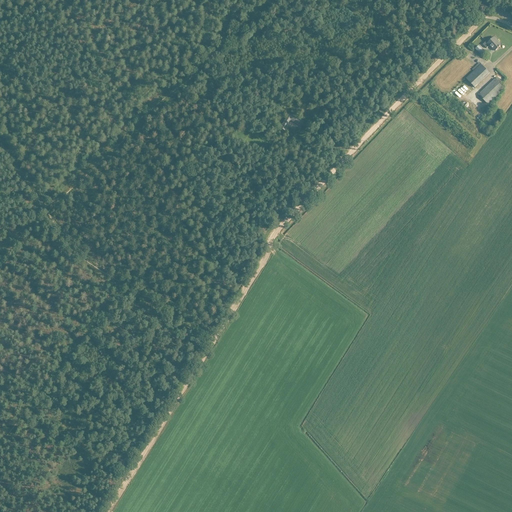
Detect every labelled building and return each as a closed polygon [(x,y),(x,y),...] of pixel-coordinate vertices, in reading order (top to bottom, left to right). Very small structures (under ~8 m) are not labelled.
[(483,45),(486,48),(487,48),(490,45),(495,51),(501,46),(494,38),(488,43),(486,41),(483,45)] [(478,46),(475,49),(481,56),(485,52),(478,46)] [(466,78),(470,82),(475,88),(490,73),(481,64),(466,78)] [(495,79),(479,95),(488,104),(504,88),(495,79)] [(288,113),(280,128),(285,131),(290,120),(301,126),(304,122),(288,113)]
